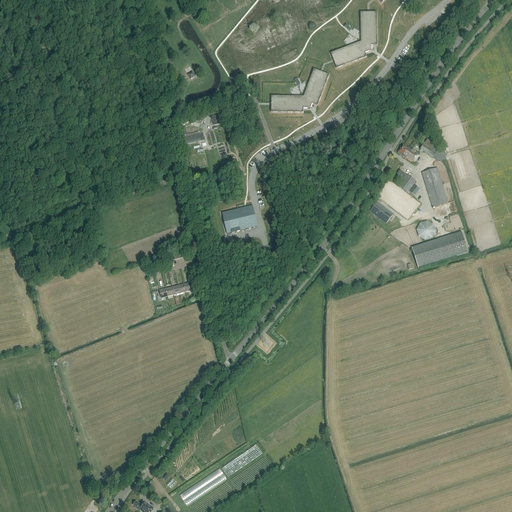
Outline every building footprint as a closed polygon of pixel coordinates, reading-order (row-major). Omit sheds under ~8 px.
[(305,9),(359,0),(290,0),(290,2),(286,3),(288,12),(292,11),(293,14),(301,12),(305,9)] [(361,42),(331,53),(336,68),(367,57),(365,53),(371,50),(371,45),(377,45),(377,12),(360,12),(361,42)] [(304,96),(271,96),(271,112),(303,113),(303,108),(310,108),(312,104),(318,106),(329,75),(314,69),(304,96)] [(218,116),(211,117),(214,126),(220,124),(218,116)] [(201,141),(199,134),(184,138),(186,145),(201,141)] [(439,149),(427,140),(420,150),(432,159),(439,149)] [(399,151),(398,153),(413,164),(418,158),(417,157),(420,154),(412,149),(411,149),(408,147),(408,148),(403,145),(399,151)] [(438,168),(422,173),(433,208),(448,203),(438,168)] [(407,175),(400,170),(396,175),(403,180),(407,175)] [(408,175),(399,187),(407,193),(416,181),(408,175)] [(410,192),(415,196),(420,189),(415,185),(410,192)] [(370,212),(386,224),(393,215),(377,203),(370,212)] [(236,232),(240,231),(258,227),(253,206),(248,207),(244,208),(222,213),(227,234),(232,233),(236,232)] [(426,240),(428,239),(429,239),(431,238),(432,237),(433,236),(434,235),(434,233),(435,231),(435,230),(434,228),(433,226),(432,225),(431,224),(429,223),(428,223),(426,223),(424,223),(423,223),(421,224),(420,225),(419,227),(418,228),(418,229),(418,231),(418,233),(418,234),(419,236),(420,237),(421,238),(423,239),(424,239),(426,240)] [(451,236),(412,248),(418,268),(457,256),(468,253),(462,232),(451,236)] [(169,255),(170,261),(184,258),(182,252),(169,255)] [(190,283),(184,284),(186,292),(192,291),(190,283)] [(168,297),(166,289),(159,290),(161,298),(168,297)] [(186,505),(228,481),(221,469),(180,493),(186,505)] [(143,500),(140,504),(136,501),(133,505),(135,506),(134,507),(140,511),(142,511),(151,511),(154,508),(143,500)]
